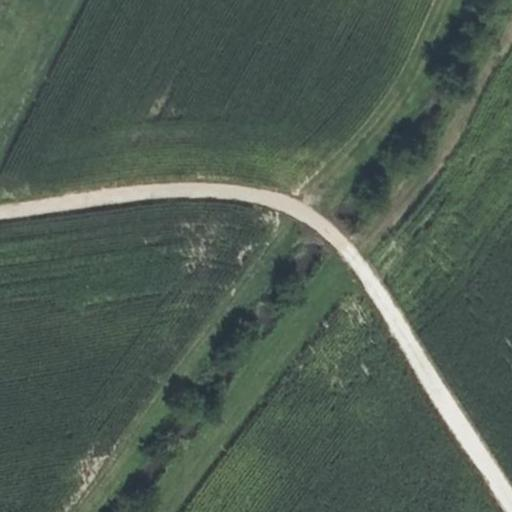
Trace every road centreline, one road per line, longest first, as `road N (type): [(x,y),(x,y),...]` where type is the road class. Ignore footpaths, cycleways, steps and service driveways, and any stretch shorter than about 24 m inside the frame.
road 1 (track): [(511,502),(345,247),(311,218)]
road 2 (track): [(0,215),(226,190),(272,198),(311,218)]
